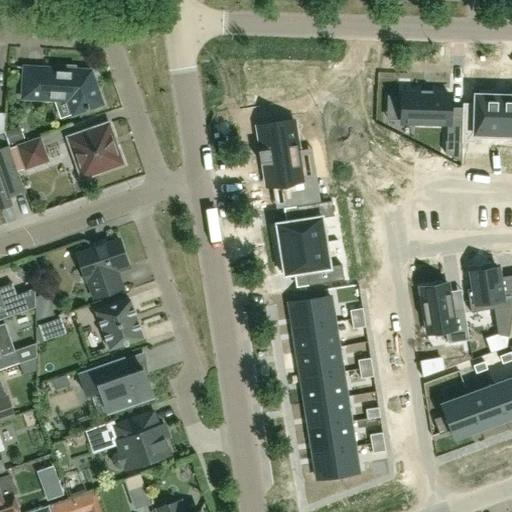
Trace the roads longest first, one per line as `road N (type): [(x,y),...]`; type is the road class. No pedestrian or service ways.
road 1 (residential): [(511,32),(178,21)]
road 2 (residential): [(136,199),(195,370),(185,393),(200,446),(241,436)]
road 3 (residential): [(163,190),(104,36),(0,26)]
road 4 (residential): [(396,256),(435,511)]
road 5 (residential): [(241,436),(199,184)]
road 6 (residential): [(199,184),(178,21)]
road 7 (residential): [(136,199),(0,246)]
